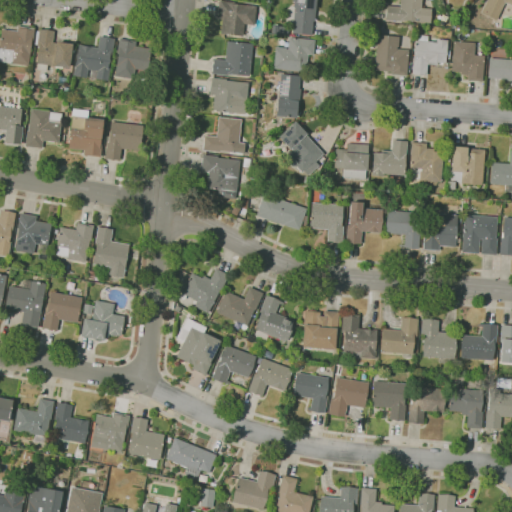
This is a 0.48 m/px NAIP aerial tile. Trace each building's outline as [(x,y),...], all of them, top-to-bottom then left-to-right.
[(242,36),(220,34),(222,18),(217,17),(218,0),(234,2),(234,4),(256,6),(254,25),(244,24),(242,36)] [(311,34),(291,32),(293,8),(294,0),(315,0),(314,22),(312,21),(311,34)] [(430,23),(413,21),(402,20),(402,21),(385,20),(386,5),(399,6),(399,0),(421,0),(421,8),(431,9),(430,23)] [(496,20),(479,12),(485,0),(511,0),(511,6),(504,3),(496,20)] [(287,34),(270,32),(271,25),(273,26),(273,24),(276,24),(276,26),(288,28),(287,34)] [(28,66),(0,61),(0,33),(1,29),(17,31),(17,26),(34,28),(32,43),(31,43),(28,66)] [(46,71),(34,70),(37,45),(34,44),(36,31),(38,31),(39,29),(53,31),(52,41),(72,44),(68,68),(61,67),(61,69),(53,68),(53,66),(47,65),(46,71)] [(406,76),(390,74),(391,71),(374,70),(377,35),(384,35),(385,34),(393,35),(393,36),(399,37),(398,47),(396,47),(396,49),(408,50),(406,76)] [(426,75),(411,74),(414,40),(415,40),(415,35),(427,36),(427,41),(435,42),(435,39),(446,40),(446,51),(449,51),(448,59),(445,59),(445,63),(437,62),(436,65),(427,65),(426,75)] [(108,80),(95,79),(95,80),(88,79),(89,70),(87,70),(86,77),(73,76),(74,65),(75,65),(78,45),(97,47),(98,37),(114,39),(112,55),(109,55),(108,67),(110,68),(108,80)] [(305,72),(272,68),(275,46),(285,48),(285,49),(287,50),(288,37),(314,40),(312,55),(307,54),(305,72)] [(146,71),(135,69),(133,79),(113,75),(116,59),(117,59),(117,54),(116,54),(118,39),(135,41),(135,46),(149,49),(146,71)] [(248,76),(227,74),(227,75),(211,74),(213,59),(224,60),(226,41),(252,44),(248,76)] [(482,81),(467,80),(467,75),(459,74),(460,72),(450,71),(453,41),(475,43),(474,55),(484,56),(482,81)] [(511,78),(487,77),(488,58),(511,59),(511,78)] [(296,118),(275,116),(277,99),(278,99),(280,74),(299,76),(298,88),(300,89),(299,103),(297,103),(296,118)] [(67,86),(57,84),(58,76),(68,78),(67,86)] [(245,114),(215,111),(215,110),(212,110),(213,95),(209,94),(211,78),(226,79),(225,81),(248,83),(245,114)] [(4,142),(5,130),(0,129),(0,106),(21,109),(20,117),(22,117),(21,121),(19,121),(19,126),(22,127),(20,144),(4,142)] [(41,148),(24,146),(26,131),(28,131),(30,109),(49,111),(49,112),(61,113),(60,123),(61,123),(59,142),(42,140),(41,148)] [(100,157),(83,155),(84,150),(68,148),(73,109),(87,111),(86,117),(103,119),(100,142),(101,142),(100,157)] [(243,153),(219,151),(219,152),(202,150),(204,136),(216,137),(218,117),(241,119),(238,142),(244,143),(243,153)] [(119,160),(104,158),(106,143),(107,143),(108,139),(107,139),(109,121),(142,125),(139,150),(121,148),(119,160)] [(287,162),(287,157),(294,151),(291,148),(290,149),(278,137),(295,121),(307,134),(306,135),(324,154),(315,161),(319,165),(308,176),(304,171),(302,173),(296,167),(292,167),(287,162)] [(382,177),(370,176),(372,149),(391,151),(392,140),(407,142),(403,175),(383,173),(382,177)] [(440,182),(418,181),(419,171),(420,171),(421,168),(409,167),(411,142),(426,143),(425,148),(433,149),(433,152),(442,152),(440,182)] [(364,181),(342,179),(343,169),(341,169),(341,168),(334,167),(335,149),(346,150),(347,143),(368,144),(367,154),(368,154),(367,171),(365,171),(364,181)] [(456,180),(450,180),(452,146),(467,147),(467,148),(484,150),(481,185),(460,183),(456,180)] [(511,192),(505,191),(505,185),(489,184),(490,162),(509,164),(510,150),(511,150),(511,192)] [(235,199),(217,197),(218,189),(206,188),(208,172),(200,171),(202,155),(217,156),(217,157),(240,160),(235,199)] [(249,168),(242,167),(243,158),(250,159),(249,168)] [(454,190),(445,189),(446,181),(455,182),(454,190)] [(298,230),(255,216),(263,194),(305,208),(298,230)] [(360,244),(345,243),(346,225),(349,225),(349,221),(348,220),(349,201),(362,202),(361,208),(382,210),(380,233),(361,232),(360,244)] [(341,242),(326,240),(327,230),(308,228),(311,202),(343,205),(341,226),(343,226),(341,242)] [(236,216),(230,213),(234,205),(239,208),(236,216)] [(7,257),(0,255),(0,210),(15,213),(12,231),(10,230),(7,242),(10,242),(7,257)] [(418,248),(398,247),(399,244),(403,245),(404,235),(385,233),(387,210),(421,213),(418,248)] [(438,251),(422,249),(425,212),(457,215),(455,247),(439,246),(438,251)] [(45,254),(36,253),(38,244),(34,243),(32,254),(14,250),(18,229),(16,228),(19,213),(36,216),(35,221),(50,224),(45,254)] [(495,255),(480,254),(481,239),(479,239),(478,253),(460,252),(464,214),(497,217),(495,238),(497,238),(495,255)] [(511,255),(499,254),(500,238),(501,238),(502,238),(502,237),(501,237),(501,232),(502,232),(503,217),(511,217),(511,255)] [(85,263),(66,259),(66,257),(55,255),(57,246),(56,246),(59,227),(75,230),(76,222),(93,226),(90,241),(89,241),(85,263)] [(122,277),(107,274),(109,267),(91,264),(95,243),(94,243),(97,227),(112,230),(110,241),(128,244),(122,277)] [(207,314),(193,306),(196,301),(180,293),(191,273),(201,278),(202,275),(209,279),(215,268),(228,275),(221,288),(220,287),(207,314)] [(97,281),(94,280),(94,281),(87,279),(89,270),(95,271),(94,276),(98,277),(97,281)] [(37,328),(20,325),(23,312),(2,308),(7,285),(9,286),(20,288),(22,278),(31,280),(31,281),(45,284),(43,297),(42,297),(39,311),(40,311),(37,328)] [(246,326),(225,316),(224,317),(215,313),(225,291),(242,299),(248,287),(262,293),(255,309),(254,309),(246,326)] [(56,331),(41,328),(44,312),(46,313),(50,292),(81,297),(77,323),(58,319),(56,331)] [(265,341),(253,336),(256,329),(255,329),(261,313),(259,312),(265,296),(283,303),(282,305),(279,304),(275,313),(293,320),(292,324),(295,325),(290,337),(288,336),(286,341),(284,340),(284,341),(270,336),(269,338),(267,338),(265,341)] [(107,337),(103,341),(80,336),(83,319),(91,320),(95,300),(113,304),(112,314),(124,316),(120,336),(117,336),(115,337),(109,336),(108,334),(107,337)] [(90,315),(82,313),(84,304),(92,305),(90,315)] [(301,346),(304,311),(308,311),(308,310),(314,311),(314,312),(319,312),(319,316),(324,316),(325,311),(338,312),(335,349),(301,346)] [(375,359),(359,358),(360,352),(342,350),(343,332),(340,332),(342,314),(358,315),(357,328),(376,330),(374,350),(375,351),(375,359)] [(411,354),(380,352),(381,329),(399,330),(400,318),(417,319),(416,337),(412,336),(411,354)] [(453,359),(421,356),(423,335),(419,335),(421,319),(438,321),(437,332),(456,334),(453,359)] [(492,360),(460,358),(462,335),(481,336),(481,332),(481,327),(477,326),(477,324),(482,324),(496,325),(495,342),(493,342),(492,360)] [(511,363),(498,362),(500,351),(497,351),(501,324),(511,325),(511,363)] [(205,375),(191,368),(193,365),(175,356),(190,326),(220,341),(210,361),(211,362),(205,375)] [(229,385),(211,378),(217,362),(219,362),(225,346),(255,357),(251,370),(252,370),(250,377),(248,376),(248,378),(229,371),(226,381),(230,382),(229,385)] [(261,397),(247,391),(253,374),(255,374),(261,358),(291,369),(283,391),(266,384),(261,397)] [(301,371),(294,369),(296,362),(303,364),(301,371)] [(324,413),(306,410),(306,408),(310,408),(311,398),(293,395),(296,373),(327,378),(324,395),(326,396),(324,413)] [(344,417),(327,414),(330,398),(332,398),(336,378),(368,383),(364,408),(346,405),(344,417)] [(510,389),(496,387),(497,378),(511,379),(510,389)] [(403,421),(388,419),(389,408),(371,406),(373,381),(404,384),(402,405),(404,405),(403,421)] [(422,424),(407,422),(410,386),(444,389),(443,412),(423,411),(422,424)] [(481,429),(465,428),(466,415),(460,414),(460,411),(447,411),(449,387),(482,389),(480,412),(482,412),(481,429)] [(499,429),(484,428),(485,411),(488,411),(489,400),(487,399),(488,388),(499,389),(498,393),(501,393),(511,394),(511,417),(500,416),(499,429)] [(0,398),(12,400),(8,422),(0,420),(0,398)] [(46,437),(13,431),(17,408),(36,411),(39,398),(54,401),(50,419),(49,419),(46,437)] [(84,443),(50,437),(57,403),(72,405),(70,417),(88,421),(84,443)] [(120,452),(90,447),(96,415),(111,417),(112,412),(129,416),(126,430),(124,430),(120,452)] [(127,454),(131,433),(129,433),(133,417),(147,420),(145,431),(163,434),(158,460),(127,454)] [(190,479),(186,477),(184,472),(186,467),(165,459),(173,438),(216,455),(208,473),(200,470),(198,475),(195,477),(190,479)] [(263,510),(232,502),(238,477),(255,481),(258,471),(275,475),(271,490),(268,489),(263,510)] [(308,511),(279,511),(275,511),(279,493),(278,493),(282,475),(296,479),(293,492),(312,496),(308,511)] [(19,511),(0,511),(0,495),(3,496),(6,484),(26,488),(23,503),(22,502),(19,511)] [(57,511),(25,511),(31,486),(61,492),(57,511)] [(318,511),(320,496),(339,498),(340,486),(357,488),(356,504),(352,504),(351,511),(318,511)] [(65,511),(71,487),(102,494),(98,511),(65,511)] [(212,508),(199,507),(199,502),(197,501),(198,496),(200,496),(201,488),(214,490),(212,508)] [(393,511),(360,511),(361,505),(359,504),(361,488),(375,489),(374,502),(381,502),(380,504),(394,506),(393,511)] [(430,511),(398,511),(399,504),(417,505),(418,493),(434,494),(432,511),(431,511),(430,511)] [(435,511),(437,494),(453,496),(452,507),(472,509),(471,511),(435,511)] [(142,511),(144,503),(155,505),(153,511),(163,511),(165,503),(176,506),(174,511),(142,511)]
